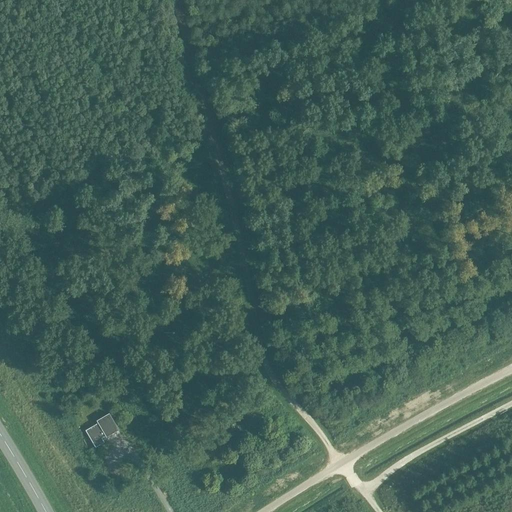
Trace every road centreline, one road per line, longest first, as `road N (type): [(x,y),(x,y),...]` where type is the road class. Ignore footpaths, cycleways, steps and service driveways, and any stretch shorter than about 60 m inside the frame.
road 1 (track): [(379,511),(281,387),(271,362),(180,0)]
road 2 (unclassified): [(264,511),(340,461),(511,372)]
